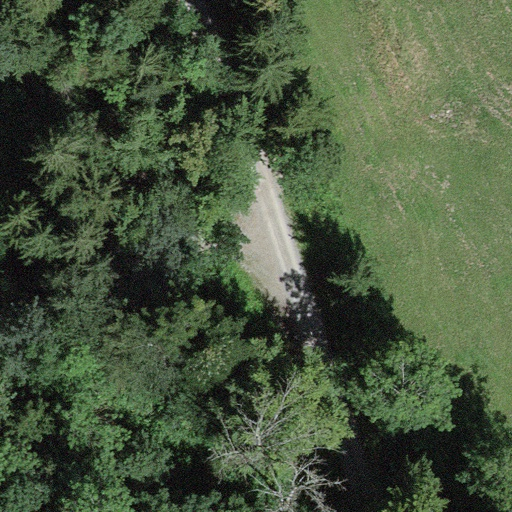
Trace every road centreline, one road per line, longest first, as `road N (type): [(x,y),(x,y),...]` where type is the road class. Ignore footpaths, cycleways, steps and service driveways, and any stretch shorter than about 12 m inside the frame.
road 1 (track): [(189,0),(281,257),(304,345)]
road 2 (track): [(304,345),(349,511)]
